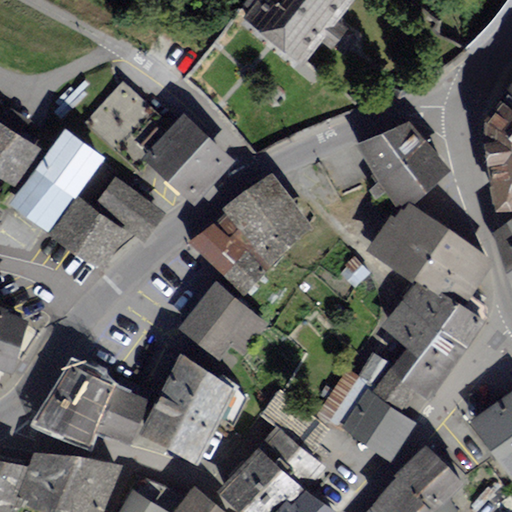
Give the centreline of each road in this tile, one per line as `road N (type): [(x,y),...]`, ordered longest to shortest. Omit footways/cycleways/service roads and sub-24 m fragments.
road 1 (unclassified): [(253,164),(171,84),(28,0)]
road 2 (residential): [(1,427),(183,476),(232,511)]
road 3 (tertiary): [(511,318),(465,128),(472,76)]
road 4 (residential): [(353,511),(511,329)]
road 5 (residential): [(472,76),(253,164)]
road 6 (residential): [(253,164),(184,221),(103,314)]
road 7 (residential): [(103,314),(1,427)]
